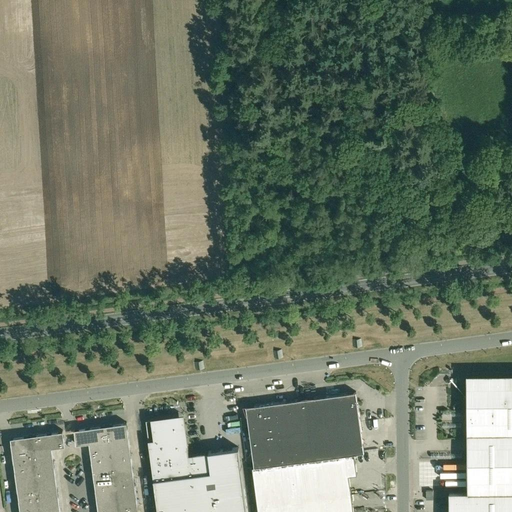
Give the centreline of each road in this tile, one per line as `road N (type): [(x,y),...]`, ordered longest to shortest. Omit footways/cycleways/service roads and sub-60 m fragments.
road 1 (tertiary): [(0,336),(511,267)]
road 2 (unclassified): [(0,408),(400,353)]
road 3 (unclassified): [(403,511),(400,353)]
